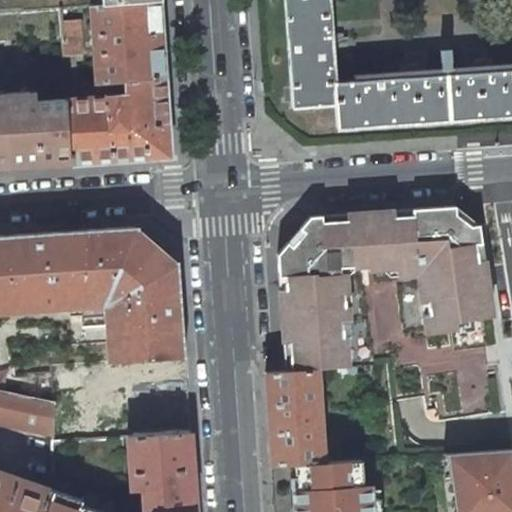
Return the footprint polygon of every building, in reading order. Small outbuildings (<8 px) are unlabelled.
[(0,0),(0,11),(89,4),(101,4),(100,0),(0,0)] [(101,4),(89,4),(96,83),(123,81),(165,77),(159,0),(101,4)] [(334,81),(327,0),(284,0),(292,108),(334,105),(336,128),(511,115),(511,68),(354,80),(334,81)] [(79,19),(62,21),(65,86),(77,85),(75,60),(83,60),(79,19)] [(511,62),(353,74),(354,80),(511,68),(511,62)] [(66,99),(69,164),(170,157),(165,77),(123,81),(124,93),(66,99)] [(37,101),(37,91),(5,94),(10,168),(69,164),(66,99),(37,101)] [(0,93),(0,168),(10,168),(5,94),(0,93)] [(464,320),(483,317),(491,316),(483,259),(474,260),(471,244),(481,243),(479,225),(470,226),(455,214),(455,206),(411,209),(411,215),(394,216),(393,210),(345,213),(346,220),(321,221),(321,215),(309,216),(299,228),(306,234),(295,248),(287,241),(277,254),(278,276),(284,276),(285,289),(279,289),(284,370),(317,367),(348,366),(347,363),(346,336),(343,336),(342,323),(350,323),(348,305),(344,306),(343,294),(347,294),(346,272),(340,272),(340,266),(353,266),(368,265),(396,263),(396,269),(397,276),(417,275),(421,303),(427,302),(429,312),(422,313),(425,334),(456,329),(455,322),(453,315),(463,314),(464,320)] [(470,226),(479,225),(455,206),(455,214),(470,226)] [(109,360),(184,356),(178,265),(132,227),(0,235),(0,310),(69,306),(105,303),(107,325),(109,360)] [(306,234),(299,228),(287,241),(295,248),(306,234)] [(471,244),(474,260),(483,259),(481,243),(471,244)] [(396,269),(396,263),(368,265),(368,271),(383,270),(396,269)] [(493,413),(483,317),(464,320),(455,322),(456,329),(425,334),(422,313),(421,303),(417,275),(397,276),(389,276),(383,270),(368,271),(368,265),(353,266),(353,268),(349,272),(346,272),(347,294),(348,305),(350,323),(350,336),(346,336),(347,363),(390,358),(396,401),(422,397),(425,413),(426,416),(430,420),(439,421),(493,413)] [(107,325),(105,303),(69,306),(69,316),(80,316),(81,327),(107,325)] [(346,336),(350,336),(350,323),(342,323),(343,336),(346,336)] [(54,379),(79,378),(78,364),(53,366),(54,379)] [(264,371),(271,465),(291,463),(323,461),(317,367),(284,370),(264,371)] [(133,434),(189,430),(185,380),(155,381),(155,373),(129,375),(133,434)] [(0,424),(53,435),(54,401),(0,389),(0,424)] [(103,424),(103,436),(126,435),(125,422),(103,424)] [(141,488),(142,511),(194,511),(189,430),(133,434),(126,435),(130,489),(141,488)] [(462,501),(464,511),(511,511),(511,454),(511,448),(446,453),(449,477),(452,476),(456,502),(462,501)] [(51,476),(51,458),(42,459),(42,476),(51,476)] [(323,461),(291,463),(294,511),(370,511),(369,489),(369,485),(363,486),(361,459),(323,461)] [(0,471),(0,511),(43,511),(52,489),(0,471)] [(43,511),(101,511),(79,504),(80,499),(52,489),(43,511)] [(370,511),(380,511),(379,489),(369,489),(370,511)]
